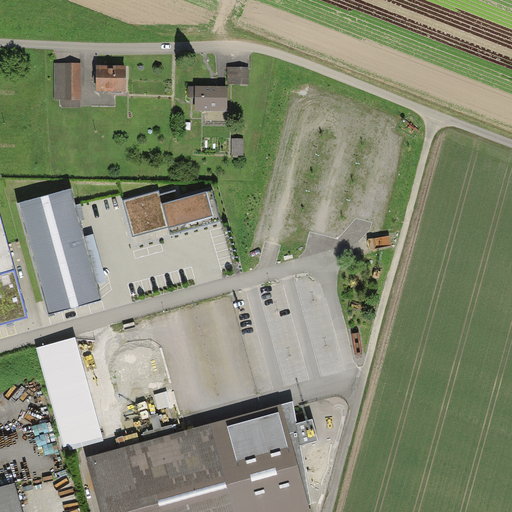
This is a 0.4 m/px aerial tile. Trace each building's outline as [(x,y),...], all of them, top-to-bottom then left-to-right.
[(81,64),(55,64),(56,101),(61,100),(62,108),(83,107),(81,64)] [(126,67),(96,67),(96,79),(96,92),(126,92),(126,67)] [(249,69),(228,68),(228,84),(249,84),(249,69)] [(196,100),(196,111),(227,112),(227,89),(214,89),(189,88),(189,100),(196,100)] [(244,139),(233,139),(233,156),(244,156),(244,139)] [(72,190),(17,205),(48,317),(103,302),(72,190)] [(158,191),(121,201),(131,237),(168,227),(169,230),(170,234),(219,221),(211,190),(177,199),(175,190),(159,195),(158,191)] [(0,327),(28,320),(21,292),(0,218),(0,327)] [(77,336),(38,347),(65,446),(104,436),(77,336)] [(295,400),(86,457),(101,511),(315,511),(303,444),(320,440),(314,418),(299,422),(295,400)] [(0,511),(21,511),(14,485),(0,489),(0,511)]
